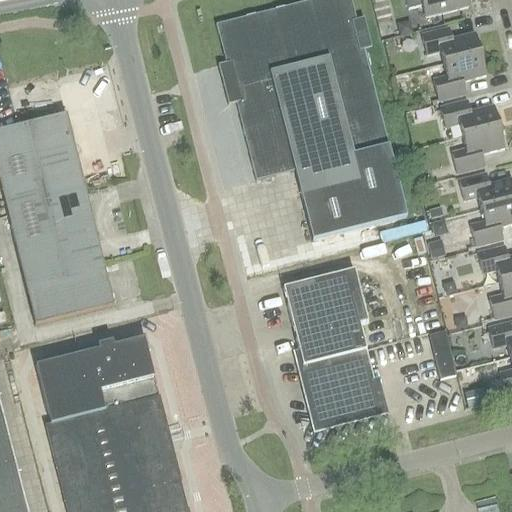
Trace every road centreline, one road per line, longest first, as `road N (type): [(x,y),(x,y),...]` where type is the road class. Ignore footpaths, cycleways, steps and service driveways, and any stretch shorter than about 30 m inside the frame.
road 1 (unclassified): [(257,502),(229,447),(115,0)]
road 2 (residential): [(257,502),(511,435)]
